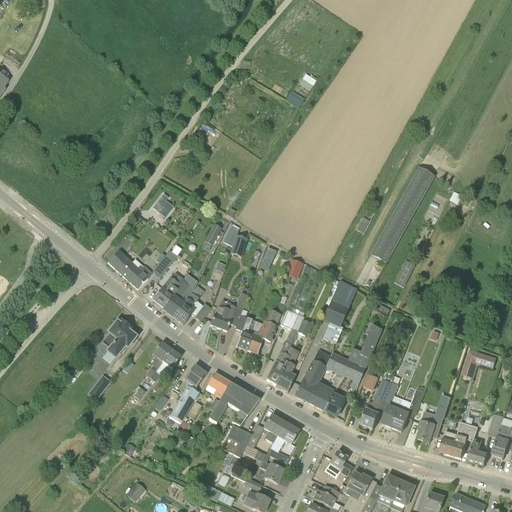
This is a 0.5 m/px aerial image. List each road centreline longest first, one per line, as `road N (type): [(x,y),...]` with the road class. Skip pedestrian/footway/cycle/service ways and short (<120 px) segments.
road 1 (unclassified): [(88,267),(288,0)]
road 2 (tertiary): [(326,428),(201,352),(88,267)]
road 3 (tertiary): [(511,485),(326,428)]
road 4 (unclassified): [(88,267),(0,374)]
